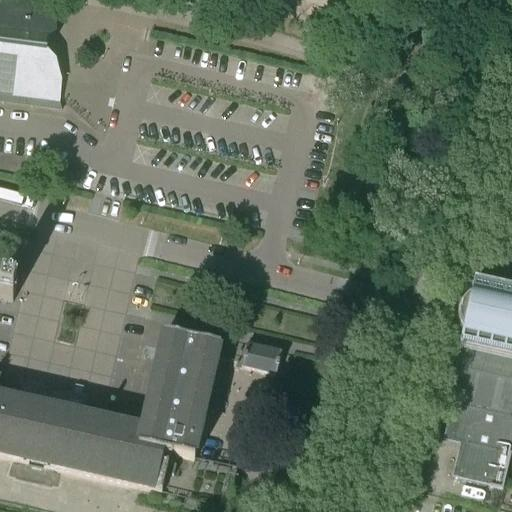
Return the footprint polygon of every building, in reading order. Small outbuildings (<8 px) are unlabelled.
[(32,109),(31,104),(32,102),(57,106),(58,107),(59,107),(60,113),(61,112),(60,106),(60,105),(66,107),(67,105),(60,104),(59,103),(58,103),(52,79),(46,55),(49,33),(52,9),(53,9),(54,8),(54,7),(53,6),(53,1),(52,1),(52,5),(51,6),(50,7),(44,6),(44,4),(43,0),(42,0),(42,4),(41,5),(16,2),(15,0),(13,0),(14,0),(12,1),(0,0),(0,98),(0,99),(1,99),(2,105),(4,105),(3,99),(4,98),(28,102),(28,103),(29,103),(30,104),(31,109),(32,109)] [(242,64),(240,81),(297,88),(299,70),(242,64)] [(363,128),(374,131),(379,111),(368,108),(363,128)] [(460,353),(456,370),(511,384),(511,235),(502,234),(494,268),(490,267),(485,286),(473,284),(470,299),(468,300),(466,302),(464,303),(463,305),(461,307),(460,308),(459,311),(458,313),(458,315),(457,317),(457,319),(457,322),(457,324),(457,326),(457,328),(458,331),(459,333),(460,335),(461,337),(458,352),(460,353)] [(1,287),(0,291),(0,301),(12,304),(15,290),(1,287)] [(0,460),(161,497),(169,458),(193,464),(219,350),(163,337),(142,432),(78,417),(79,413),(83,414),(86,398),(78,397),(67,394),(65,400),(63,410),(67,411),(66,415),(0,399),(0,460)] [(246,347),(240,371),(276,379),(281,355),(246,347)] [(511,384),(456,370),(452,369),(443,406),(454,408),(446,443),(460,446),(452,481),(502,493),(510,458),(511,458),(511,384)]
